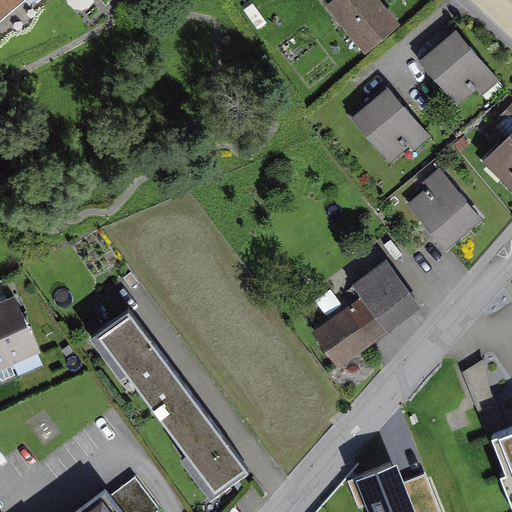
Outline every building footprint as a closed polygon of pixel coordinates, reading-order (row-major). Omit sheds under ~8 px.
[(0,0),(0,15),(18,0),(0,0)] [(389,0),(330,0),(329,1),(369,50),(406,20),(389,0)] [(503,74),(460,24),(423,56),(467,106),(503,74)] [(435,129),(393,82),(355,115),(396,163),(435,129)] [(511,106),(498,121),(511,132),(487,158),(511,181),(511,106)] [(447,163),(408,197),(454,249),(493,216),(447,163)] [(366,292),(317,329),(346,368),(430,305),(393,255),(358,281),(366,292)] [(19,295),(0,303),(0,369),(44,350),(19,295)] [(133,307),(97,333),(215,492),(251,465),(133,307)] [(511,429),(491,437),(511,491),(511,429)] [(412,463),(358,484),(368,511),(404,511),(427,503),(412,463)] [(166,511),(135,470),(78,511),(166,511)]
